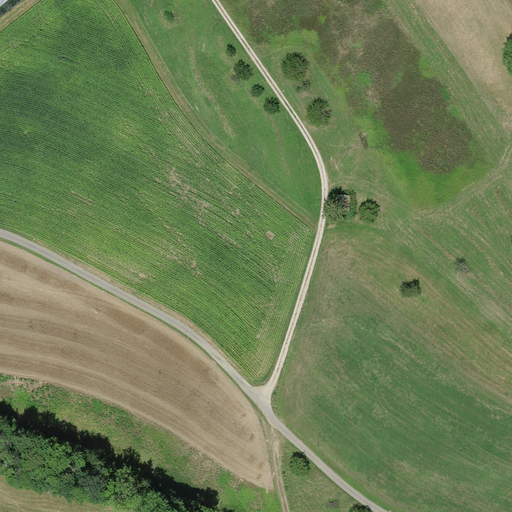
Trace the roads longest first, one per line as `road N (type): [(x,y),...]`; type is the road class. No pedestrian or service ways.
road 1 (unclassified): [(376,511),(281,430),(200,341),(0,234)]
road 2 (track): [(213,0),(308,143),(324,184),(324,209),(260,403)]
